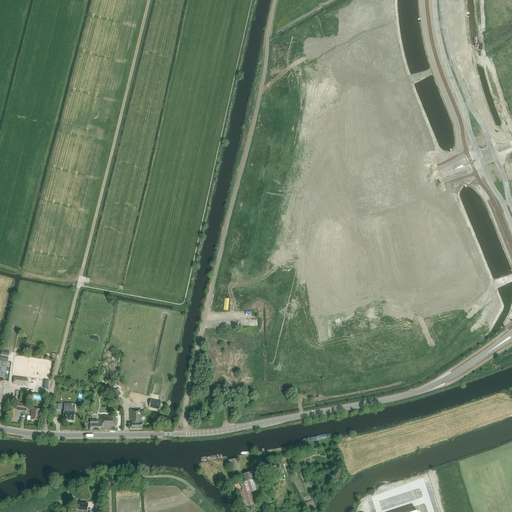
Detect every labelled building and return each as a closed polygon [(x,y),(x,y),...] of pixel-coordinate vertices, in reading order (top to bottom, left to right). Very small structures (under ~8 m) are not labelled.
[(28,379),(14,377),(13,384),(27,386),(28,379)] [(117,389),(113,394),(117,398),(121,394),(117,389)] [(161,401),(151,399),(149,408),(159,410),(161,401)] [(26,412),(28,404),(17,402),(16,410),(26,412)] [(64,403),(64,406),(63,411),(62,420),(73,421),(73,415),(74,415),(75,404),(64,403)] [(38,421),(40,410),(31,409),(31,413),(30,420),(38,421)] [(129,430),(142,429),(142,423),(140,423),(140,410),(129,410),(129,420),(130,420),(130,423),(129,423),(129,430)] [(114,429),(115,416),(99,416),(99,421),(97,421),(97,419),(90,419),(89,430),(102,431),(102,428),(114,429)] [(231,472),(239,471),(236,459),(229,461),(231,472)] [(275,481),(281,479),(280,473),(281,472),(280,465),(267,468),(269,476),(274,474),(275,481)] [(244,507),(259,502),(253,479),(253,480),(251,472),(244,474),(245,481),(240,483),(242,490),(239,491),(244,507)] [(238,483),(238,482),(229,484),(231,490),(236,488),(237,491),(240,490),(239,487),(241,486),(240,483),(238,483)] [(68,509),(67,511),(90,511),(90,510),(87,510),(87,504),(76,503),(75,509),(68,509)]
